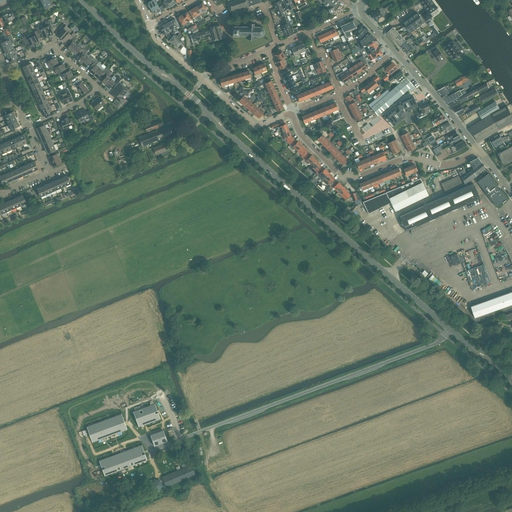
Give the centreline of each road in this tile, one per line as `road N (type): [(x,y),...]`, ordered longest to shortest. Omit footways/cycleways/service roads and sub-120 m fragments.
road 1 (secondary): [(466,344),(232,137)]
road 2 (track): [(0,276),(254,157)]
road 3 (residential): [(477,150),(448,166),(405,158),(352,176),(299,134),(291,112)]
road 4 (tertiary): [(477,150),(395,52)]
